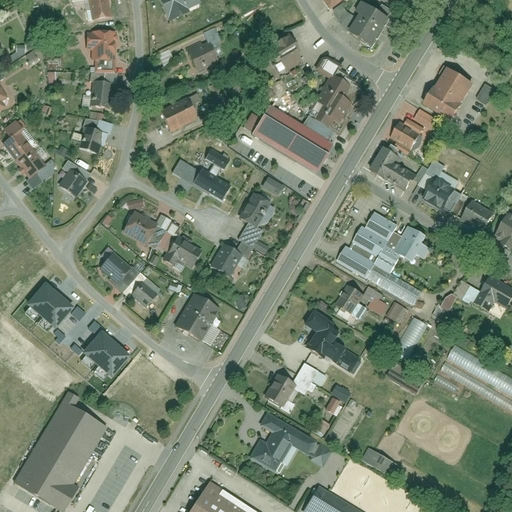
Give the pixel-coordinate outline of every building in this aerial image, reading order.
[(114,18),(110,0),(90,0),(94,21),(114,18)] [(190,10),(202,5),(204,4),(202,0),(157,0),(167,25),(192,15),(190,10)] [(315,0),(323,11),(338,0),(315,0)] [(343,29),(363,44),(382,17),(357,0),(351,0),(344,11),(352,16),(343,29)] [(118,32),(94,31),(94,33),(89,33),(88,51),(93,51),(93,61),(97,61),(97,73),(117,74),(118,32)] [(291,35),(267,50),(276,65),(281,62),(286,71),(303,60),(298,53),(302,51),(291,35)] [(202,41),(186,48),(199,77),(223,67),(211,42),(204,45),(202,41)] [(168,51),(157,55),(162,66),(172,62),(168,51)] [(32,64),(38,62),(35,54),(29,57),(32,64)] [(329,56),(323,58),(316,71),(330,78),(304,125),(333,142),(338,135),(341,136),(353,119),(350,118),(359,108),(357,107),(367,97),(364,87),(357,83),(359,80),(351,76),(352,74),(343,69),(345,66),(329,56)] [(450,68),(427,105),(453,122),(477,85),(450,68)] [(115,84),(94,82),(91,106),(112,109),(115,84)] [(9,98),(0,83),(0,112),(8,107),(4,101),(9,98)] [(488,85),(479,99),(489,105),(498,91),(488,85)] [(200,120),(188,98),(162,112),(173,133),(200,120)] [(304,125),(272,106),(264,120),(254,114),(246,127),(255,132),(253,135),(319,175),(337,144),(333,142),(304,125)] [(442,122),(423,109),(415,121),(410,119),(407,124),(404,122),(393,138),(400,143),(397,148),(409,156),(427,128),(435,133),(442,122)] [(31,179),(48,166),(22,133),(29,127),(20,116),(4,130),(10,138),(3,144),(22,168),(20,169),(25,175),(27,173),(31,179)] [(110,135),(85,127),(78,148),(100,155),(103,146),(106,147),(110,135)] [(456,134),(450,145),(458,149),(465,139),(456,134)] [(386,148),(372,170),(407,191),(417,174),(397,162),(401,156),(386,148)] [(232,160),(213,149),(207,159),(227,170),(232,160)] [(422,177),(427,169),(422,166),(417,174),(422,177)] [(89,182),(71,169),(59,185),(77,198),(89,182)] [(233,186),(204,169),(195,184),(224,201),(233,186)] [(267,177),(260,188),(277,197),(283,186),(267,177)] [(438,177),(425,199),(445,211),(457,189),(438,177)] [(273,203),(255,193),(240,218),(259,229),(273,203)] [(126,201),(127,210),(143,208),(142,200),(126,201)] [(475,200),(462,222),(484,235),(497,213),(475,200)] [(160,224),(136,211),(124,233),(149,246),(160,224)] [(401,225),(377,211),(368,227),(364,225),(354,242),(357,244),(354,249),(348,246),(339,261),(368,278),(377,264),(393,273),(403,255),(396,251),(404,236),(397,232),(401,225)] [(511,214),(497,237),(511,245),(511,214)] [(170,224),(165,231),(171,236),(177,228),(170,224)] [(430,238),(410,226),(404,236),(396,251),(403,255),(416,262),(430,238)] [(204,251),(178,236),(164,260),(177,267),(180,261),(194,269),(204,251)] [(245,255),(225,244),(212,267),(232,278),(245,255)] [(133,268),(115,253),(101,269),(119,285),(133,268)] [(511,300),(511,287),(491,277),(477,304),(492,312),(497,303),(508,309),(511,300)] [(159,295),(144,282),(132,296),(147,309),(159,295)] [(59,297),(45,285),(26,306),(41,318),(59,297)] [(365,294),(350,285),(338,304),(353,313),(365,294)] [(222,309),(195,294),(176,327),(203,343),(222,309)] [(446,294),(441,308),(450,311),(455,297),(446,294)] [(73,309),(59,297),(41,318),(55,331),(73,309)] [(398,323),(406,310),(397,303),(388,317),(398,323)] [(443,322),(448,312),(437,306),(432,317),(443,322)] [(344,329),(315,311),(306,326),(318,333),(310,346),(352,372),(361,357),(336,342),(344,329)] [(406,362),(427,326),(414,318),(392,354),(406,362)] [(115,345),(101,333),(82,354),(97,367),(115,345)] [(129,357),(115,345),(97,367),(111,379),(129,357)] [(446,362),(511,394),(511,375),(453,347),(446,362)] [(445,362),(440,372),(502,405),(507,396),(445,362)] [(386,378),(417,394),(425,380),(393,363),(386,378)] [(435,380),(455,393),(459,387),(439,374),(435,380)] [(297,385),(280,375),(267,397),(284,407),(297,385)] [(336,384),(330,394),(345,403),(351,393),(336,384)] [(63,392),(7,483),(54,511),(61,511),(76,489),(69,485),(104,427),(71,407),(76,400),(63,392)] [(325,412),(336,416),(341,402),(330,398),(325,412)] [(333,450),(269,413),(262,426),(275,434),(269,443),(263,440),(253,458),(279,473),(294,447),(324,464),(333,450)] [(319,421),(315,432),(324,436),(328,424),(319,421)] [(408,468),(371,447),(364,460),(400,481),(408,468)] [(258,511),(213,482),(193,511),(258,511)] [(363,511),(321,486),(305,511),(363,511)]
